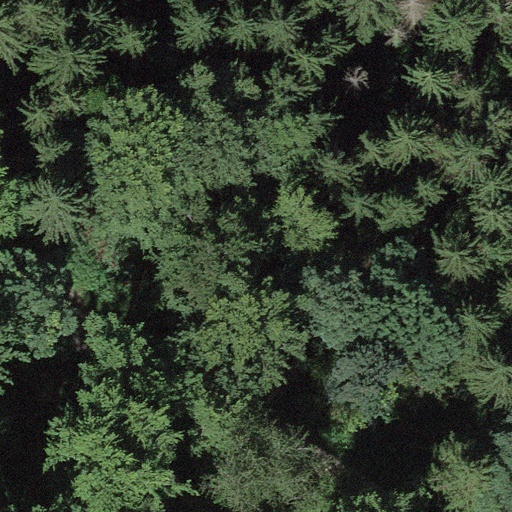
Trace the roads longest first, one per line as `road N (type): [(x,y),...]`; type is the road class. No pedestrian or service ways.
road 1 (track): [(0,292),(95,336),(192,355),(410,511)]
road 2 (track): [(0,218),(95,336)]
